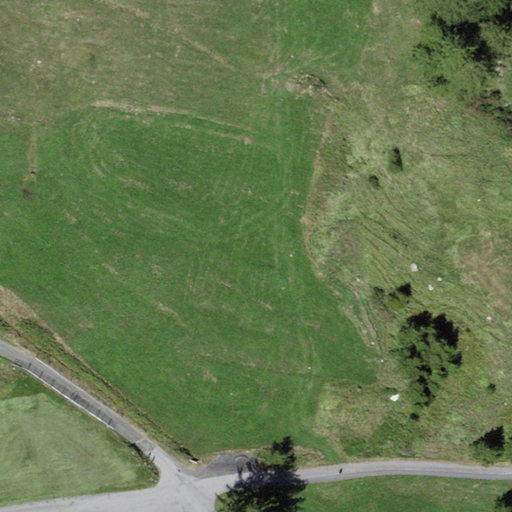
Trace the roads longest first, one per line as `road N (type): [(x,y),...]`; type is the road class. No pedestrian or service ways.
road 1 (track): [(21,511),(291,475),(414,466),(511,472)]
road 2 (track): [(209,511),(146,443),(0,347)]
